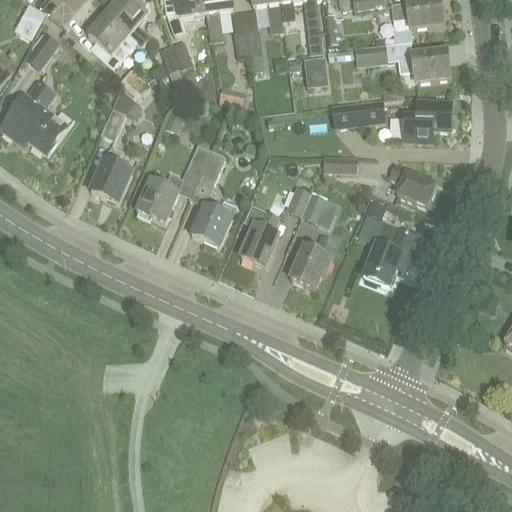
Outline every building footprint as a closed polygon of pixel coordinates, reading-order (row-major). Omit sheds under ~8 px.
[(124,0),(107,20),(142,51),(151,41),(139,31),(148,20),(125,0),(124,0)] [(210,47),(203,0),(176,0),(179,16),(166,18),(174,40),(185,38),(183,22),(206,19),(210,47)] [(203,0),(210,47),(223,46),(219,17),(233,15),(231,0),(203,0)] [(271,39),(284,37),(278,0),(251,0),(253,12),(267,10),(271,39)] [(296,26),(293,7),(307,5),(306,0),(278,0),(284,37),(283,28),(296,26)] [(388,15),(386,0),(352,0),(338,2),(339,16),(354,14),(355,19),(388,15)] [(411,33),(444,29),(441,3),(407,7),(407,8),(392,10),(394,25),(409,23),(411,33)] [(142,52),(142,51),(107,20),(89,40),(98,48),(92,55),(114,74),(137,47),(142,52)] [(329,50),(339,49),(335,20),(325,21),(329,50)] [(321,33),(308,34),(311,60),(324,58),(321,33)] [(263,60),(260,35),(246,37),(250,62),(263,60)] [(41,76),(61,49),(45,37),(25,65),(41,76)] [(246,37),(234,39),(238,64),(250,62),(246,37)] [(173,51),(182,74),(194,70),(185,46),(173,51)] [(389,69),(386,50),(327,57),(328,67),(345,65),(356,64),(357,73),(389,69)] [(180,75),(182,74),(173,51),(161,56),(170,79),(168,80),(178,105),(190,101),(180,75)] [(413,61),(399,63),(400,78),(414,76),(416,88),(451,83),(448,56),(413,60),(413,61)] [(0,87),(12,76),(0,64),(0,87)] [(300,75),(299,65),(288,66),(289,76),(300,75)] [(309,93),(328,90),(325,65),(306,67),(309,93)] [(137,106),(151,91),(132,74),(118,89),(122,93),(137,106)] [(48,161),(68,133),(44,115),(56,99),(39,87),(27,103),(26,102),(2,134),(17,145),(20,140),(48,161)] [(137,108),(137,106),(122,93),(113,114),(101,140),(115,146),(126,121),(137,108)] [(385,128),(383,107),(333,113),(336,134),(385,128)] [(455,121),(452,121),(453,110),(419,108),(418,122),(405,121),(404,147),(434,148),(434,136),(451,136),(451,134),(454,135),(455,121)] [(201,182),(212,155),(199,149),(187,176),(201,182)] [(120,209),(133,178),(117,171),(122,159),(111,154),(106,166),(105,166),(92,197),(120,209)] [(212,155),(201,182),(215,188),(227,162),(212,155)] [(358,179),(358,163),(325,162),(325,178),(358,179)] [(428,213),(437,191),(408,179),(409,175),(396,169),(391,183),(403,188),(398,200),(428,213)] [(166,229),(179,199),(180,198),(179,198),(185,185),(171,179),(165,192),(151,186),(138,217),(166,229)] [(287,216),(302,222),(312,198),(315,191),(301,185),(298,192),(297,192),(287,216)] [(312,198),(302,222),(326,233),(336,210),(327,207),(328,205),(312,198)] [(205,212),(192,241),(220,253),(233,224),(219,218),(223,210),(210,204),(207,212),(205,212)] [(386,212),(371,206),(365,222),(380,227),(386,212)] [(280,223),(267,217),(251,210),(243,228),(254,233),(241,262),(265,272),(279,240),(274,238),(280,223)] [(390,292),(397,275),(403,278),(406,269),(417,241),(383,229),(375,248),(377,249),(364,282),(390,292)] [(329,261),(335,246),(323,241),(317,256),(305,251),(291,284),(315,294),(323,277),(326,278),(332,263),(329,261)]
